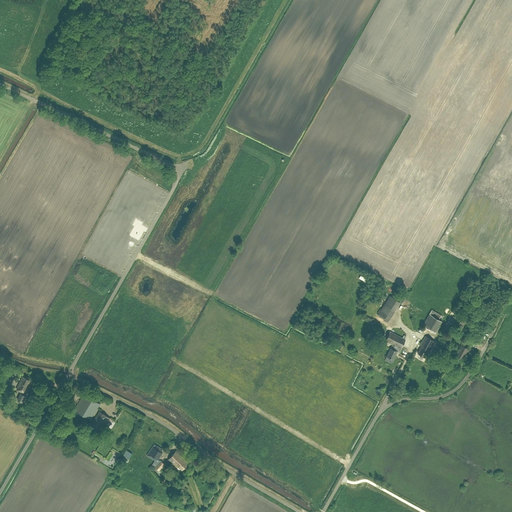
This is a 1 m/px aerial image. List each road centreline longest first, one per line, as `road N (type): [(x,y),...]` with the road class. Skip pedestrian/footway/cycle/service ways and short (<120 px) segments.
road 1 (unclassified): [(67,375),(177,174),(0,84)]
road 2 (unclassified): [(323,511),(380,410),(456,388),(499,317)]
road 3 (unclassified): [(300,511),(157,419),(67,375)]
road 4 (unclassified): [(67,375),(0,492)]
